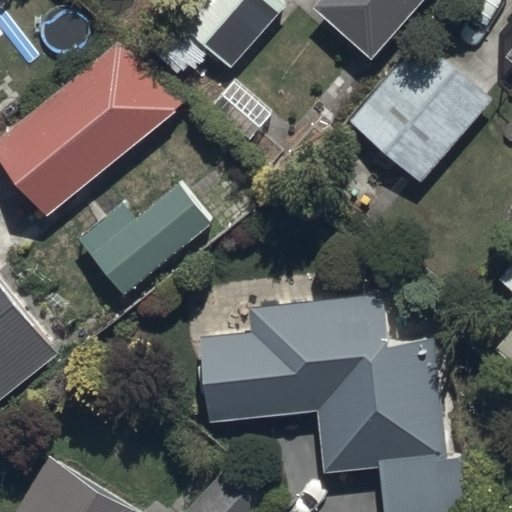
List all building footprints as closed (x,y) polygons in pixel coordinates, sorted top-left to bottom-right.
[(232,65),(287,0),(286,0),(192,0),(177,19),(232,65)] [(318,0),(319,0),(377,52),(423,0),(318,0)] [(427,178),(494,96),(422,37),(354,118),(427,178)] [(177,108),(120,39),(0,137),(0,146),(53,211),(177,108)] [(127,291),(215,216),(182,177),(138,215),(125,201),(82,238),(127,291)] [(511,264),(502,277),(511,285),(511,335),(501,348),(511,356),(511,264)] [(0,398),(64,347),(0,266),(0,398)] [(208,333),(217,417),(317,407),(323,467),(381,461),(386,511),(467,511),(462,454),(449,455),(437,333),(395,338),(390,290),(251,305),(253,329),(208,333)] [(147,511),(50,454),(15,511),(147,511)] [(258,511),(272,497),(234,463),(189,511),(258,511)]
